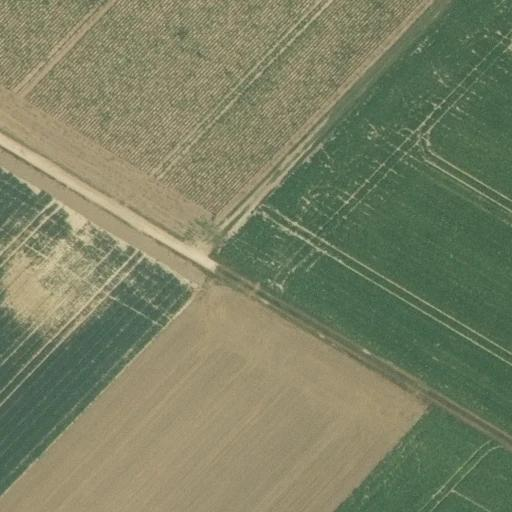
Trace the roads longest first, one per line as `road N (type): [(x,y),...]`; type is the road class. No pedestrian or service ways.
road 1 (track): [(197,258),(447,0)]
road 2 (track): [(511,446),(231,279)]
road 3 (track): [(0,139),(231,279)]
